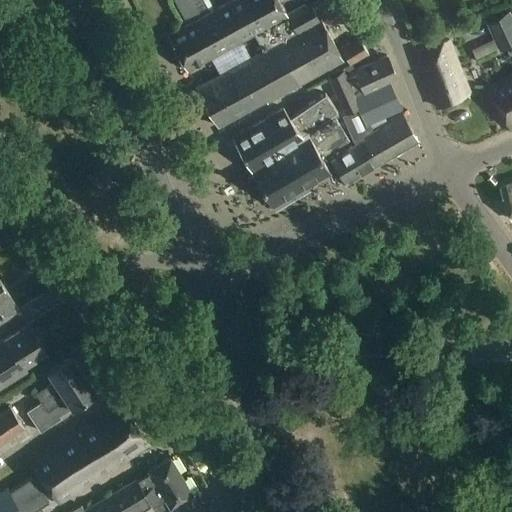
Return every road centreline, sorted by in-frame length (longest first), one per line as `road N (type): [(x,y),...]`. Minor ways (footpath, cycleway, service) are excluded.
road 1 (tertiary): [(189,262),(122,108),(53,0)]
road 2 (tertiary): [(511,352),(223,342)]
road 3 (residential): [(450,170),(221,261),(189,262)]
road 4 (residential): [(0,204),(66,276),(94,279),(162,260),(189,262)]
road 5 (tertiary): [(376,0),(450,170)]
road 6 (unclassified): [(288,511),(223,342)]
